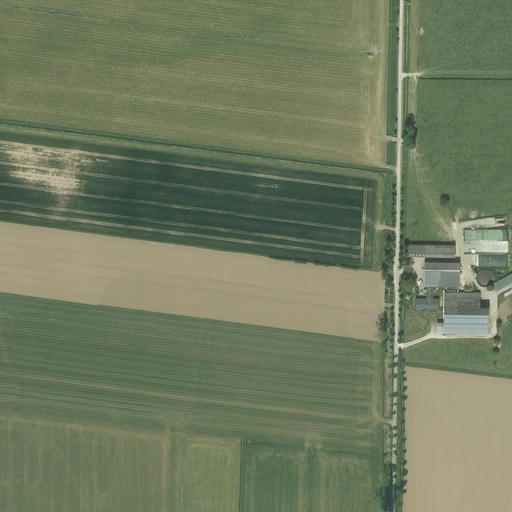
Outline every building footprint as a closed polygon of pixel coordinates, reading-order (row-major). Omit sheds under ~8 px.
[(508,239),(508,228),(471,228),(471,240),(508,239)] [(410,240),(410,255),(455,255),(455,243),(425,243),(425,240),(410,240)] [(460,260),(425,260),(424,285),(427,285),(433,285),(459,285),(460,260)] [(494,280),(494,278),(494,276),(493,275),(493,273),(492,272),(490,271),(489,270),(488,269),(486,269),(484,269),(482,269),(481,270),(480,271),(479,271),(477,273),(477,274),(476,275),(476,277),(476,279),(476,280),(477,282),(477,283),(478,284),(480,285),(481,286),(483,287),(484,287),(486,287),(487,287),(489,286),(491,285),(492,284),(493,282),(493,281),(494,280)] [(511,272),(493,283),(498,293),(511,285),(511,272)] [(480,292),(445,291),(444,324),(488,325),(488,305),(480,305),(480,292)] [(427,298),(416,297),(416,307),(416,305),(420,305),(420,307),(438,307),(438,298),(432,298),(427,298)]
